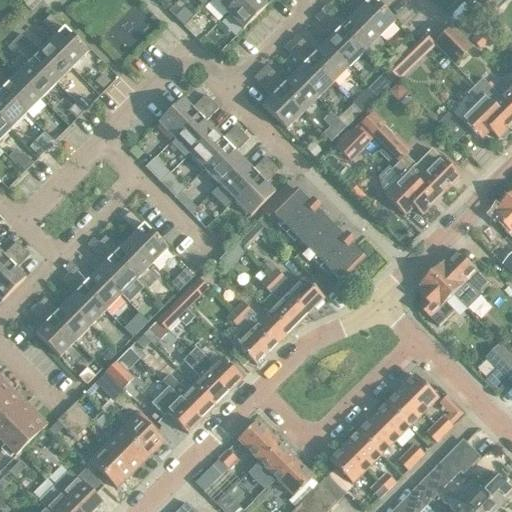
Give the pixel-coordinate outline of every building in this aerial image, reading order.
[(227,15),(242,0),(212,0),(227,15)] [(242,0),(227,15),(243,31),(268,7),(260,0),(242,0)] [(356,17),(379,40),(395,24),(371,0),(355,0),(364,9),(356,17)] [(481,0),(494,12),(506,0),(481,0)] [(379,40),(356,17),(347,25),(334,11),(327,18),(364,55),(379,40)] [(72,70),(88,54),(51,17),(43,24),(56,37),(48,45),(72,70)] [(348,70),(364,55),(327,18),(320,25),(333,38),(325,47),(348,70)] [(435,46),(454,66),(471,49),(452,29),(435,46)] [(21,35),(14,42),(20,48),(57,85),(72,70),(48,45),(40,54),(21,35)] [(395,79),(432,44),(425,37),(416,45),(388,71),(395,79)] [(317,54),(312,49),(304,41),(296,48),(333,85),(348,70),(325,47),(317,54)] [(14,42),(7,49),(13,55),(25,68),(18,76),(42,100),(57,85),(20,48),(14,42)] [(317,100),(333,85),(296,48),(289,55),(303,68),(294,77),(317,100)] [(317,100),(294,77),(286,85),(273,71),(266,78),(302,115),(317,100)] [(42,100),(18,76),(9,85),(0,75),(0,88),(27,115),(42,100)] [(263,108),(286,131),(302,115),(266,78),(259,85),(272,99),(263,108)] [(483,82),(474,89),(511,125),(511,88),(508,92),(501,100),(483,82)] [(0,119),(11,130),(27,115),(0,88),(0,119)] [(498,142),(511,128),(511,125),(474,89),(468,97),(477,106),(461,122),(481,141),(489,133),(498,142)] [(174,140),(211,104),(204,97),(191,110),(182,101),(159,124),(174,140)] [(190,156),(213,132),(204,123),(217,110),(211,104),(174,140),(190,156)] [(448,114),(438,124),(456,143),(466,133),(448,114)] [(415,166),(406,157),(407,155),(369,117),(361,125),(399,164),(398,165),(436,202),(459,179),(431,151),(415,166)] [(0,141),(11,130),(0,119),(0,141)] [(205,171),(242,134),(235,127),(221,141),(213,132),(190,156),(205,171)] [(336,148),(350,163),(370,143),(356,129),(336,148)] [(220,187),(243,163),(235,154),(248,141),(242,134),(205,171),(220,187)] [(137,160),(143,154),(135,146),(128,152),(137,160)] [(235,202),(272,165),(266,158),(252,172),(243,163),(220,187),(235,202)] [(150,174),(150,173),(157,166),(152,160),(144,168),(150,174)] [(272,165),(235,202),(251,218),(275,195),(265,185),(279,172),(272,165)] [(387,169),(377,179),(381,195),(384,197),(404,217),(412,209),(421,217),(436,202),(398,165),(390,172),(387,169)] [(176,200),(182,194),(166,177),(160,183),(176,200)] [(291,233),(318,206),(314,202),(311,206),(297,192),(293,195),(286,187),(261,211),(270,220),(274,216),(291,233)] [(176,200),(191,215),(197,210),(182,194),(176,200)] [(500,215),(497,218),(506,227),(503,230),(511,238),(511,201),(510,200),(498,212),(500,215)] [(307,250),(331,226),(318,213),(321,210),(318,206),(291,233),(307,250)] [(128,242),(152,266),(168,250),(130,212),(122,220),(136,234),(128,242)] [(238,244),(245,250),(264,231),(257,225),(238,244)] [(324,267),(351,239),(348,236),(344,239),(331,226),(307,250),(324,267)] [(152,266),(128,242),(119,251),(105,238),(99,244),(136,281),(152,266)] [(351,239),(324,267),(342,284),(366,261),(351,246),(355,243),(351,239)] [(0,272),(23,250),(16,243),(3,256),(0,253),(0,272)] [(99,244),(92,251),(105,265),(97,273),(121,297),(128,304),(143,288),(136,281),(99,244)] [(23,250),(0,272),(0,301),(2,303),(26,279),(16,270),(29,257),(23,250)] [(469,311),(483,298),(493,287),(461,254),(448,266),(446,264),(434,275),(456,297),(455,297),(469,311)] [(121,297),(97,273),(88,282),(75,268),(68,275),(106,312),(121,297)] [(185,270),(171,284),(180,293),(194,279),(185,270)] [(276,271),(269,278),(279,288),(288,297),(308,318),(326,301),(305,280),(295,290),(286,281),(276,271)] [(90,328),(106,312),(68,275),(61,282),(75,296),(66,304),(90,328)] [(448,305),(455,297),(434,275),(421,287),(425,291),(420,295),(427,302),(421,308),(441,328),(456,313),(448,305)] [(269,278),(261,286),(271,296),(280,305),(271,314),(292,334),(308,318),(288,297),(279,288),(269,278)] [(192,287),(178,301),(186,310),(201,296),(192,287)] [(90,328),(66,304),(58,313),(44,299),(37,306),(75,343),(90,328)] [(195,319),(186,310),(178,302),(168,311),(157,322),(166,331),(177,320),(185,328),(195,319)] [(243,304),(235,312),(245,322),(246,321),(255,330),(254,331),(275,351),(292,334),(271,314),(262,323),(253,314),(243,304)] [(59,359),(75,343),(37,306),(31,313),(44,326),(35,335),(59,359)] [(246,321),(245,322),(235,312),(228,319),(247,338),(237,347),(258,368),(275,351),(254,331),(255,330),(246,321)] [(148,334),(157,343),(168,333),(159,324),(148,334)] [(143,351),(150,343),(143,336),(136,343),(143,351)] [(510,381),(511,379),(511,355),(501,345),(487,359),(510,381)] [(191,356),(230,395),(244,382),(222,360),(214,368),(197,350),(191,356)] [(217,409),(230,395),(191,356),(184,363),(201,380),(195,387),(217,409)] [(104,375),(96,384),(114,402),(123,393),(104,375)] [(0,404),(13,392),(0,378),(0,376),(0,377),(0,376),(0,404)] [(217,409),(195,387),(187,394),(170,377),(163,383),(203,422),(217,409)] [(401,392),(424,415),(439,400),(416,378),(401,392)] [(168,388),(151,405),(164,417),(167,414),(189,436),(203,422),(168,388)] [(0,438),(31,408),(28,404),(26,405),(13,392),(0,404),(0,438)] [(410,429),(424,415),(401,392),(387,406),(410,429)] [(66,414),(84,432),(93,423),(75,405),(66,414)] [(395,443),(410,429),(387,406),(373,420),(395,443)] [(31,408),(0,438),(0,441),(16,458),(48,426),(34,412),(35,411),(31,408)] [(75,441),(84,432),(66,414),(57,423),(75,441)] [(122,433),(148,459),(163,444),(137,418),(122,433)] [(435,426),(444,436),(453,427),(443,418),(435,426)] [(381,457),(395,443),(373,420),(358,434),(381,457)] [(257,461),(276,443),(257,424),(238,443),(257,461)] [(436,444),(444,436),(435,426),(427,435),(436,444)] [(133,474),(148,459),(122,433),(107,448),(133,474)] [(367,472),(381,457),(358,434),(344,449),(367,472)] [(247,475),(257,484),(262,480),(269,487),(276,480),(294,461),(276,443),(257,461),(259,463),(247,475)] [(457,468),(461,472),(464,475),(481,457),(467,443),(460,449),(458,459),(457,468)] [(407,455),(416,464),(424,456),(415,447),(407,455)] [(117,490),(133,474),(107,448),(91,464),(117,490)] [(352,486),(367,472),(344,449),(329,463),(335,469),(352,486)] [(227,469),(236,460),(229,452),(228,452),(227,451),(222,456),(218,460),(219,461),(227,469)] [(408,472),(416,464),(407,455),(399,463),(408,472)] [(457,468),(458,459),(447,457),(442,477),(443,477),(441,485),(445,489),(461,472),(457,468)] [(294,461),(276,480),(294,498),(313,480),(294,461)] [(15,479),(26,468),(20,462),(9,473),(15,479)] [(194,484),(203,493),(220,476),(211,467),(194,484)] [(335,469),(327,477),(345,495),(353,487),(352,486),(335,469)] [(53,486),(78,511),(94,511),(102,504),(95,497),(104,488),(86,470),(77,478),(69,470),(53,486)] [(472,483),(499,510),(511,496),(511,487),(498,474),(487,485),(477,475),(470,482),(471,484),(472,483)] [(379,483),(387,492),(396,484),(387,475),(379,483)] [(443,477),(442,477),(429,475),(424,493),(425,493),(423,503),(427,507),(437,497),(451,511),(467,511),(456,500),(455,500),(453,498),(452,499),(444,490),(445,489),(441,485),(443,477)] [(319,485),(337,503),(345,495),(327,477),(319,485)] [(0,494),(11,484),(4,478),(0,482),(0,494)] [(379,500),(387,492),(379,483),(370,492),(379,500)] [(456,500),(467,511),(496,511),(499,510),(472,483),(471,484),(456,500)] [(311,493),(329,511),(337,503),(319,485),(311,493)] [(48,511),(78,511),(53,486),(38,502),(45,510),(46,510),(48,511)] [(274,497),(266,489),(256,499),(264,507),(274,497)] [(425,493),(424,493),(412,491),(407,510),(408,510),(407,511),(422,511),(427,507),(423,503),(425,493)] [(303,501),(313,511),(327,511),(329,511),(311,493),(303,501)] [(295,510),(297,511),(313,511),(303,501),(295,510)]
